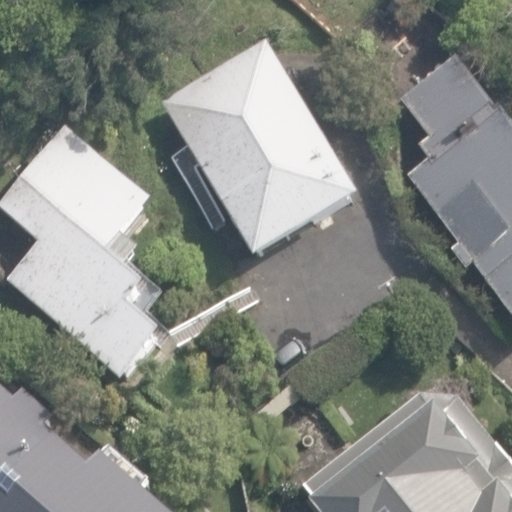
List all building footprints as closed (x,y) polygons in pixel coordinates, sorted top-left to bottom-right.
[(511,0),(484,0),(498,13),(510,0),(511,0)] [(271,52),(166,113),(259,267),(361,203),(271,52)] [(431,167),(410,182),(460,250),(452,255),(468,277),(477,271),(511,320),(511,130),(502,116),(498,119),(461,68),(406,107),(433,144),(420,153),(431,167)] [(157,213),(70,136),(3,215),(42,250),(9,287),(123,389),(164,343),(140,323),(155,304),(127,281),(144,262),(126,247),(157,213)] [(0,511),(163,511),(105,460),(92,475),(49,437),(59,427),(27,399),(19,408),(0,390),(0,382),(5,378),(0,373),(0,511)] [(318,509),(314,511),(511,511),(511,466),(462,404),(422,401),(305,492),(318,509)]
